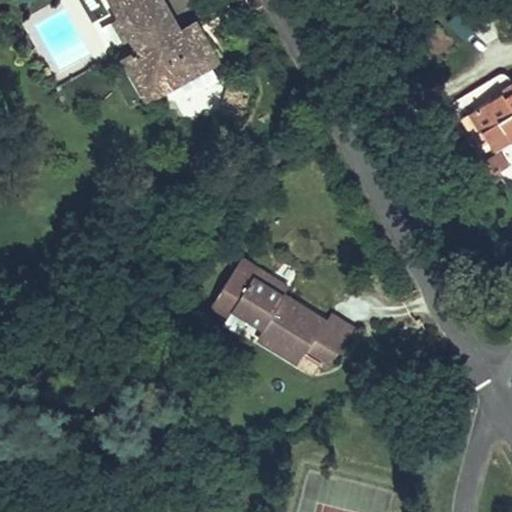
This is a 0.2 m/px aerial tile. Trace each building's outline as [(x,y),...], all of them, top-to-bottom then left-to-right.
[(169,31),(152,0),(102,0),(128,50),(113,57),(126,82),(143,74),(153,94),(212,64),(197,36),(176,46),(169,31)] [(169,31),(176,46),(197,36),(189,20),(169,31)] [(367,62),(358,42),(342,50),(351,70),(367,62)] [(143,74),(126,82),(137,103),(153,94),(143,74)] [(242,128),(249,86),(223,82),(216,123),(242,128)] [(511,85),(458,117),(482,157),(511,139),(511,85)] [(488,172),(465,185),(474,200),(497,188),(488,172)] [(273,272),(290,281),(299,263),(282,254),(273,272)] [(209,284),(236,298),(244,284),(278,302),(286,289),(224,256),(209,284)] [(278,302),(244,284),(236,298),(209,284),(195,312),(220,325),(225,317),(258,334),(252,346),(296,369),(302,358),(324,370),(342,336),(321,325),(278,302)] [(321,325),(342,336),(349,323),(327,312),(321,325)]
